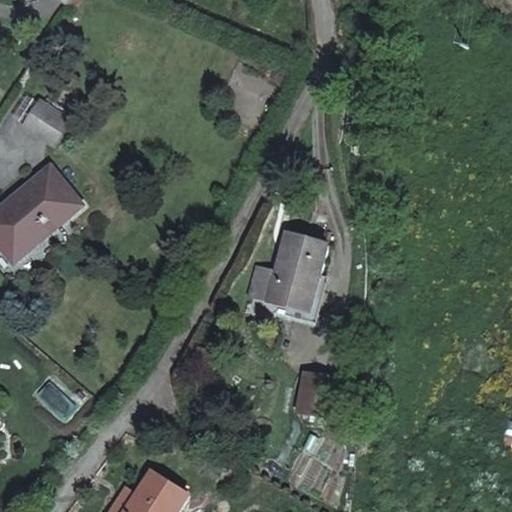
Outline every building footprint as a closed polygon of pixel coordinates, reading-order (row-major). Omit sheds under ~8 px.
[(75,0),(53,0),(68,11),(75,0)] [(36,113),(20,135),(48,153),(64,129),(36,113)] [(58,226),(64,232),(79,218),(45,176),(0,214),(0,260),(8,269),(58,226)] [(286,239),(264,301),(305,315),(325,252),(286,239)] [(254,269),(245,295),(264,301),(273,275),(254,269)] [(296,382),(289,412),(319,418),(325,389),(296,382)] [(126,511),(178,511),(184,505),(145,480),(126,511)]
